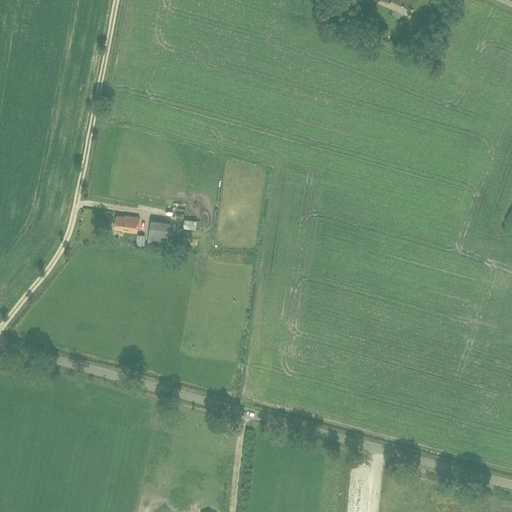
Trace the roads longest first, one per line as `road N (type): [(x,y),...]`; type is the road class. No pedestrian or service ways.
road 1 (unclassified): [(511,486),(0,345)]
road 2 (track): [(0,329),(69,229),(115,0)]
